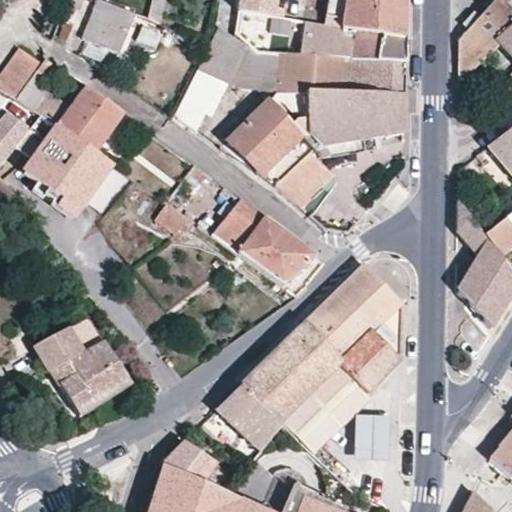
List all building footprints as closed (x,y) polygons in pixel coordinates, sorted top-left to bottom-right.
[(80,11),(84,0),(68,0),(66,6),(80,11)] [(119,54),(135,15),(97,0),(81,39),(119,54)] [(159,25),(165,0),(151,0),(147,20),(159,25)] [(274,18),(276,0),(239,0),(237,13),(274,18)] [(406,41),(406,0),(345,0),(345,4),(342,20),(341,29),(406,41)] [(499,44),(495,40),(511,25),(511,0),(494,0),(486,10),(461,38),(461,81),(499,44)] [(342,20),(345,4),(328,1),(325,17),(342,20)] [(269,53),(274,18),(237,13),(234,39),(250,50),(253,52),(269,53)] [(341,29),(342,20),(325,17),(323,27),(337,29),(341,29)] [(331,59),(337,29),(323,27),(274,18),(269,53),(278,54),(331,59)] [(66,37),(72,23),(63,19),(57,34),(66,37)] [(511,73),(508,76),(511,80),(511,25),(495,40),(499,44),(511,59),(511,73)] [(232,88),(250,50),(234,39),(218,28),(198,71),(222,83),(228,86),(232,88)] [(405,65),(406,41),(341,29),(337,29),(331,59),(376,63),(405,65)] [(36,73),(43,63),(21,46),(0,74),(0,90),(15,101),(36,73)] [(274,94),(278,54),(269,53),(253,52),(250,50),(232,88),(274,94)] [(405,97),(405,65),(376,63),(331,59),(278,54),(274,94),(368,96),(405,97)] [(49,82),(57,69),(45,60),(43,63),(36,73),(49,82)] [(205,116),(222,83),(198,71),(174,118),(196,133),(205,116)] [(33,113),(47,92),(53,85),(49,82),(36,73),(15,101),(33,113)] [(78,99),(85,89),(76,82),(69,93),(78,99)] [(211,119),(228,86),(222,83),(205,116),(211,119)] [(94,156),(123,115),(85,89),(78,99),(71,108),(55,129),(94,156)] [(55,129),(71,108),(47,92),(33,113),(40,118),(55,129)] [(369,141),(368,96),(274,94),(268,102),(300,137),(308,136),(322,150),(369,141)] [(404,135),(405,97),(368,96),(369,141),(373,141),(404,135)] [(300,137),(268,102),(220,151),(275,188),(309,154),(313,151),(300,137)] [(0,167),(15,149),(30,130),(6,112),(0,119),(0,167)] [(102,180),(111,167),(94,156),(55,129),(40,118),(30,130),(15,149),(33,161),(23,175),(36,185),(47,192),(43,198),(52,204),(50,207),(71,222),(82,207),(77,203),(97,176),(102,180)] [(511,137),(509,134),(489,148),(511,178),(511,137)] [(375,152),(373,141),(369,141),(322,150),(308,136),(300,137),(313,151),(322,161),(375,152)] [(299,210),(334,176),(309,154),(275,188),(299,210)] [(207,175),(195,166),(188,175),(200,184),(207,175)] [(86,209),(105,182),(102,180),(97,176),(77,203),(82,207),(86,209)] [(24,210),(0,178),(0,205),(11,219),(24,210)] [(43,198),(47,192),(36,185),(31,192),(42,200),(43,198)] [(166,206),(171,199),(165,195),(160,201),(166,206)] [(511,296),(511,271),(501,257),(485,236),(473,219),(468,213),(464,206),(458,200),(458,233),(478,261),(456,292),(489,332),(511,296)] [(317,258),(240,201),(210,238),(282,289),(317,258)] [(475,208),(471,201),(464,206),(468,213),(475,208)] [(192,224),(166,206),(155,221),(180,239),(192,224)] [(511,242),(499,225),(485,236),(501,257),(511,247),(511,242)] [(303,324),(339,362),(374,328),(399,302),(401,301),(365,264),(303,324)] [(399,302),(374,328),(339,362),(335,367),(363,394),(399,356),(402,302),(401,301),(399,302)] [(131,386),(88,319),(34,348),(79,419),(131,386)] [(278,423),(282,419),(327,374),(335,367),(339,362),(303,324),(239,386),(255,401),(262,407),(278,423)] [(239,386),(215,410),(233,426),(255,401),(239,386)] [(233,426),(239,432),(262,407),(255,401),(233,426)] [(239,432),(259,450),(282,426),(278,423),(262,407),(239,432)] [(383,459),(382,414),(348,414),(349,459),(383,459)] [(511,414),(487,458),(489,460),(511,481),(511,414)] [(282,426),(285,429),(289,425),(282,419),(278,423),(282,426)] [(178,441),(152,463),(197,482),(212,463),(178,441)] [(327,511),(296,497),(290,511),(268,511),(197,482),(152,463),(138,511),(327,511)] [(474,493),(463,511),(489,511),(484,507),(474,493)]
